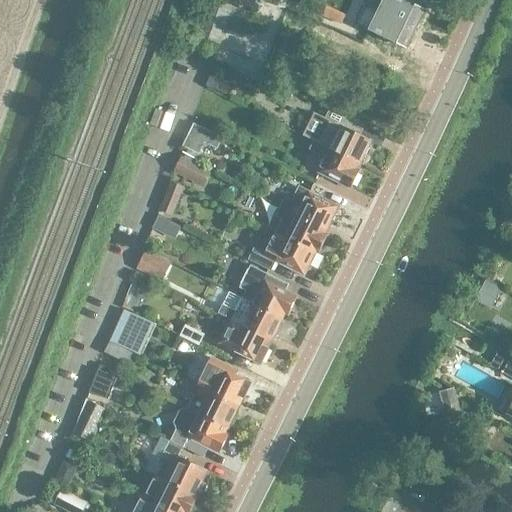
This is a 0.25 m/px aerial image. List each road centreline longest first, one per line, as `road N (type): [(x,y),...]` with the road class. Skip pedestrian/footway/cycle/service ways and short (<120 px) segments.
road 1 (tertiary): [(248,511),(491,0)]
road 2 (track): [(0,115),(42,0)]
